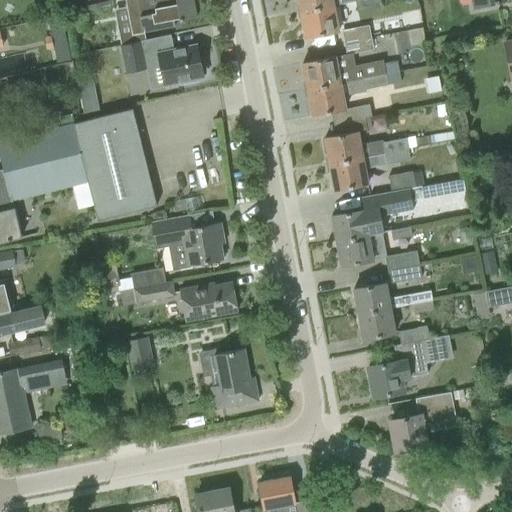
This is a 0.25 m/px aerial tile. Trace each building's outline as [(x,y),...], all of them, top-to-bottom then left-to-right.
[(196,19),(192,0),(125,0),(133,35),(174,27),(173,20),(179,19),(179,22),(196,19)] [(297,0),(300,13),(333,7),(333,5),(354,1),(355,2),(366,0),(297,0)] [(380,7),(378,0),(366,0),(355,2),(357,12),(380,7)] [(333,7),(300,13),(305,38),(338,32),(333,7)] [(68,61),(59,17),(45,20),(55,64),(68,61)] [(342,31),(344,44),(371,39),(369,26),(342,31)] [(200,61),(196,45),(159,53),(155,38),(120,46),(126,73),(159,66),(163,86),(179,82),(180,85),(179,85),(179,86),(198,82),(198,81),(197,81),(197,78),(203,77),(202,74),(205,73),(203,61),(200,61)] [(371,39),(344,44),(346,55),(373,50),(371,39)] [(302,63),(307,91),(340,84),(362,80),(385,76),(383,65),(383,64),(338,73),(335,57),(302,63)] [(396,62),(383,65),(385,76),(399,73),(396,62)] [(399,73),(385,76),(387,85),(400,83),(399,73)] [(307,91),(312,116),(345,110),(342,96),(364,92),(364,90),(387,86),(387,85),(385,76),(362,80),(340,84),(307,91)] [(438,77),(426,80),(429,94),(441,91),(438,77)] [(95,96),(79,99),(81,113),(97,110),(95,96)] [(0,170),(0,242),(20,238),(12,201),(87,183),(97,221),(156,206),(132,109),(3,142),(0,142),(0,160),(3,170),(0,170)] [(357,132),(324,138),(329,165),(362,158),(362,157),(384,154),(407,149),(405,138),(382,143),(382,140),(360,145),(357,132)] [(384,154),(386,164),(409,160),(407,149),(384,154)] [(362,158),(329,165),(334,191),(367,185),(362,158)] [(391,192),(391,193),(402,191),(402,189),(409,188),(414,187),(412,172),(389,176),(391,192)] [(414,187),(409,188),(411,200),(422,198),(420,186),(414,187)] [(390,214),(413,210),(411,200),(409,188),(402,189),(402,191),(391,193),(391,192),(374,195),(376,209),(388,207),(390,214)] [(373,215),(372,209),(331,217),(336,242),(368,236),(374,235),(374,233),(383,232),(379,214),(373,215)] [(155,222),(158,241),(188,235),(194,265),(223,260),(219,238),(223,237),(220,223),(191,228),(189,216),(155,222)] [(391,231),(393,239),(411,236),(410,227),(391,231)] [(368,236),(336,242),(341,267),(360,263),(373,261),(368,236)] [(0,253),(0,269),(15,267),(11,251),(0,253)] [(385,257),(387,271),(419,265),(416,252),(385,257)] [(492,252),(480,255),(484,276),(496,273),(492,252)] [(419,265),(387,271),(390,284),(421,278),(419,265)] [(130,274),(132,289),(165,283),(162,268),(130,274)] [(0,281),(0,316),(3,316),(2,315),(14,312),(7,280),(0,281)] [(172,282),(165,283),(132,289),(135,304),(175,297),(172,282)] [(204,285),(180,290),(186,322),(237,312),(231,283),(205,288),(204,285)] [(353,290),(358,315),(390,309),(390,308),(412,304),(412,305),(433,301),(431,290),(388,298),(385,284),(373,286),(353,290)] [(511,303),(511,287),(484,293),(484,294),(487,308),(487,309),(511,303)] [(484,294),(473,296),(475,310),(487,308),(484,294)] [(3,316),(0,316),(0,334),(44,324),(39,306),(14,312),(2,315),(3,316)] [(390,309),(358,315),(362,340),(382,336),(395,334),(390,309)] [(83,335),(80,317),(54,321),(57,339),(83,335)] [(398,332),(400,345),(400,346),(429,340),(429,339),(427,327),(398,332)] [(126,342),(131,370),(153,366),(149,337),(126,342)] [(8,344),(10,356),(40,350),(38,338),(8,344)] [(424,359),(438,357),(434,338),(429,339),(429,340),(400,346),(400,345),(393,346),(396,362),(368,368),(373,398),(393,394),(403,392),(401,380),(427,375),(424,359)] [(215,410),(258,401),(253,378),(249,378),(243,349),(214,355),(218,377),(209,379),(215,410)] [(0,373),(0,434),(30,428),(26,408),(20,384),(65,375),(61,360),(4,372),(0,373)] [(511,372),(502,374),(504,386),(511,384),(511,372)] [(462,391),(450,393),(452,401),(464,399),(462,391)] [(390,421),(396,451),(425,446),(423,434),(457,427),(452,401),(450,393),(415,399),(418,416),(390,421)] [(279,507),(279,511),(308,511),(307,502),(294,504),(289,477),(258,483),(263,510),(279,507)] [(250,511),(250,509),(234,511),(232,511),(228,489),(195,496),(198,511),(250,511)]
